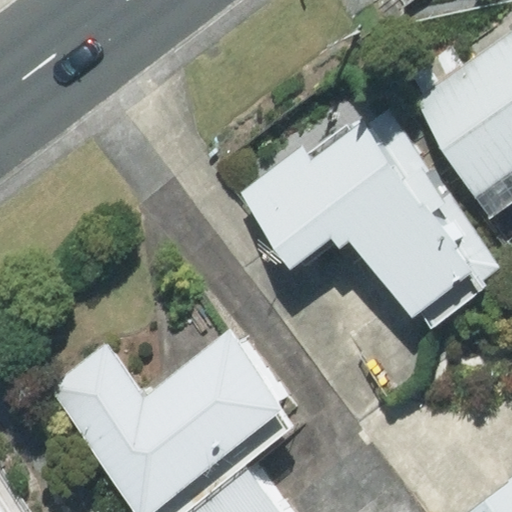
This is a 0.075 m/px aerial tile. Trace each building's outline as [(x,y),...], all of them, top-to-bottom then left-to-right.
[(511,34),(412,97),(476,198),(511,175),(511,34)] [(418,165),(371,98),(237,192),(291,270),(359,222),(416,304),(456,276),(391,184),(418,165)] [(172,511),(302,421),(235,326),(144,390),(109,340),(46,385),(135,511),(172,511)] [(273,511),(250,481),(208,511),(273,511)] [(511,511),(511,482),(467,511),(511,511)]
